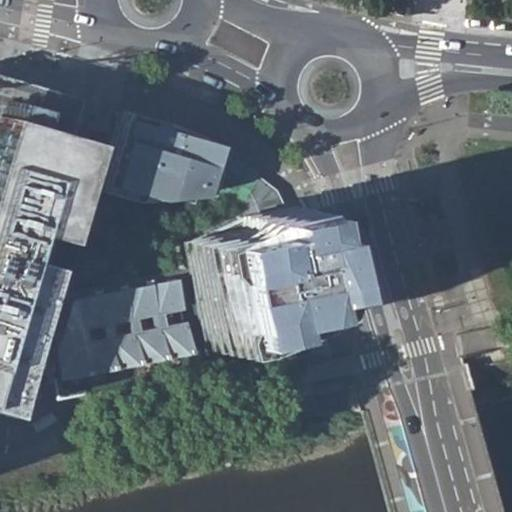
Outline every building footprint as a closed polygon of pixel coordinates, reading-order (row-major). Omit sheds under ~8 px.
[(6,78),(0,76),(0,325),(60,121),(67,96),(6,78)] [(157,122),(116,110),(97,173),(95,181),(143,195),(191,191),(205,142),(184,132),(157,122)] [(213,147),(205,142),(191,191),(235,204),(236,217),(280,208),(276,196),(273,191),(268,185),(258,178),(246,168),(231,158),(213,147)] [(185,239),(204,337),(246,329),(244,316),(282,308),(279,291),(303,286),(292,231),(285,233),(280,208),(236,217),(239,229),(185,239)] [(45,348),(53,399),(81,393),(77,371),(182,352),(179,341),(166,271),(62,291),(45,348)]
